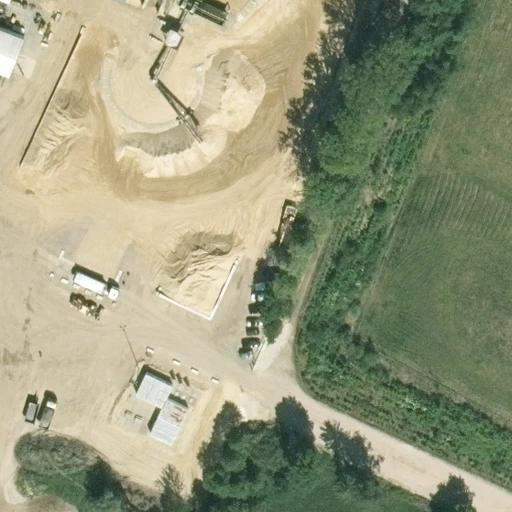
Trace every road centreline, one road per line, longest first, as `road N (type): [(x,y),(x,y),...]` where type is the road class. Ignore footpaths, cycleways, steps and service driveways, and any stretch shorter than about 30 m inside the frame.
road 1 (track): [(511,506),(255,383),(6,196)]
road 2 (track): [(398,0),(375,46),(263,387)]
road 3 (track): [(241,372),(191,511)]
